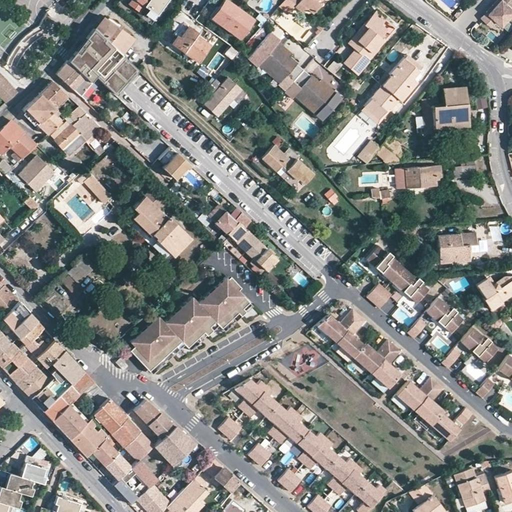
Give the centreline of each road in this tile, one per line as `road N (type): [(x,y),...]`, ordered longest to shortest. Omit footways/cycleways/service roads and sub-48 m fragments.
road 1 (residential): [(511,429),(339,285),(286,323)]
road 2 (residential): [(294,511),(169,400)]
road 3 (residential): [(0,115),(106,0)]
road 4 (residential): [(286,323),(274,322),(156,389)]
road 5 (residential): [(169,400),(285,331),(286,323)]
road 6 (residential): [(32,417),(119,511)]
road 7 (residential): [(498,72),(501,152),(511,193)]
road 8 (unknown): [(104,3),(141,34),(145,60),(185,83)]
